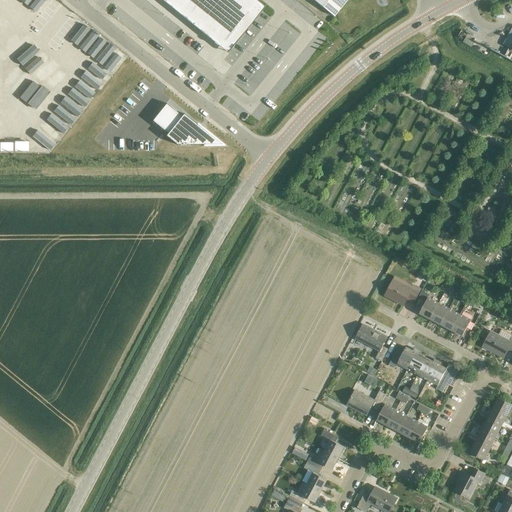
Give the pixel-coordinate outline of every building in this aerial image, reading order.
[(161,0),(210,39),(219,27),(224,31),(229,36),(230,36),(248,13),(255,19),(264,7),(256,0),(161,0)] [(313,0),(333,16),(346,0),(313,0)] [(166,103),(152,121),(167,133),(165,136),(176,145),(221,145),(183,114),(181,116),(166,103)] [(420,272),(418,277),(426,282),(429,276),(428,275),(423,272),(423,273),(420,272)] [(413,289),(405,285),(406,283),(395,277),(385,295),(404,305),(407,300),(413,303),(420,289),(414,286),(413,289)] [(422,291),(420,296),(427,300),(428,297),(430,295),(422,291)] [(431,319),(439,303),(428,297),(427,300),(420,313),(431,319)] [(441,325),(450,308),(439,303),(431,319),(441,325)] [(452,330),(460,314),(450,308),(441,325),(452,330)] [(460,314),(452,330),(463,336),(471,320),(460,314)] [(376,358),(382,362),(388,350),(382,347),(387,338),(363,325),(356,338),(380,351),(376,358)] [(511,336),(500,331),(498,335),(491,332),(483,347),(492,352),(492,350),(504,356),(508,350),(511,352),(511,336)] [(408,369),(416,353),(406,347),(404,352),(397,349),(389,364),(396,367),(397,364),(408,369)] [(418,375),(427,358),(416,353),(408,369),(418,375)] [(428,380),(437,363),(427,358),(418,375),(428,380)] [(437,363),(428,380),(438,385),(436,389),(443,392),(450,377),(444,374),(447,369),(437,363)] [(370,366),(367,372),(374,376),(377,370),(370,366)] [(371,406),(378,410),(386,395),(380,391),(374,401),(355,391),(348,405),(367,415),(371,406)] [(402,401),(404,396),(398,393),(396,398),(402,401)] [(493,409),(507,416),(511,406),(511,404),(499,397),(493,409)] [(457,409),(459,405),(450,400),(448,405),(457,409)] [(388,426),(397,410),(386,404),(377,421),(388,426)] [(423,412),(425,407),(420,404),(417,409),(423,412)] [(501,427),(507,416),(493,409),(487,420),(501,427)] [(399,432),(407,416),(397,410),(388,426),(399,432)] [(319,420),(312,416),(309,422),(316,425),(319,420)] [(409,438),(418,422),(407,416),(399,432),(409,438)] [(496,438),(501,427),(487,420),(481,431),(496,438)] [(418,422),(409,438),(420,443),(429,427),(418,422)] [(324,451),(339,459),(345,447),(336,442),(338,437),(324,430),(321,435),(330,440),(324,451)] [(490,449),(496,438),(481,431),(476,442),(490,449)] [(484,460),(490,449),(476,442),(470,453),(484,460)] [(333,470),(339,459),(324,451),(318,462),(309,458),(307,463),(321,470),(323,465),(333,470)] [(318,475),(321,470),(307,463),(304,468),(313,472),(307,484),(321,491),(327,480),(318,475)] [(455,490),(469,497),(478,480),(480,482),(485,473),(472,467),(468,475),(460,471),(457,477),(461,478),(455,490)] [(505,486),(509,478),(500,474),(497,482),(505,486)] [(315,503),(321,491),(307,484),(301,495),(292,491),(290,495),(304,503),(307,498),(315,503)] [(382,507),(390,511),(397,499),(375,487),(370,495),(364,492),(356,507),(363,511),(367,501),(382,508),(382,507)] [(274,490),(271,496),(277,499),(280,493),(274,490)] [(498,511),(511,511),(511,497),(508,495),(498,511)] [(289,511),(300,511),(302,509),(288,501),(284,507),(290,510),(289,511)]
